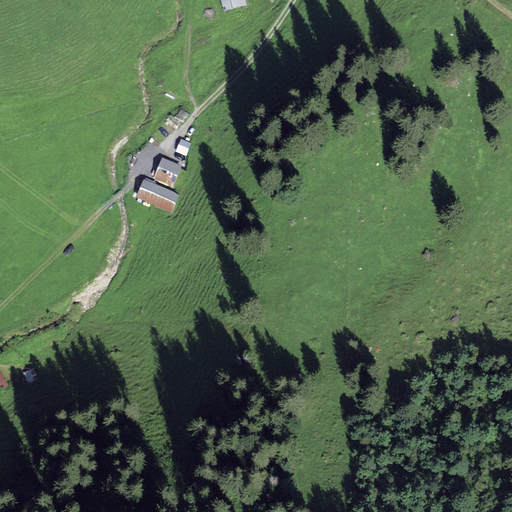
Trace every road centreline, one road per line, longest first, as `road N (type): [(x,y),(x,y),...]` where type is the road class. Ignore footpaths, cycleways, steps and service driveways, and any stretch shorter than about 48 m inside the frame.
road 1 (track): [(293,0),(185,124)]
road 2 (track): [(196,0),(185,124)]
